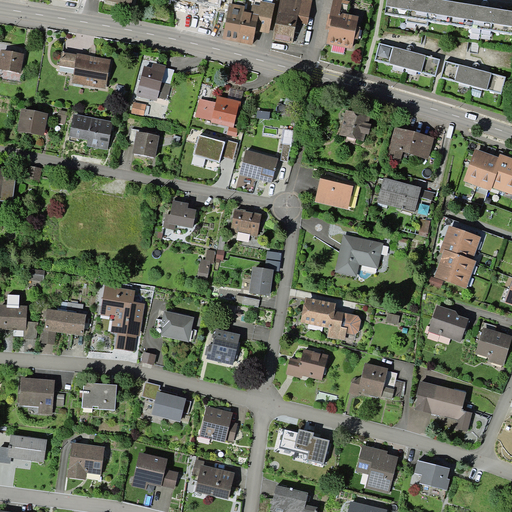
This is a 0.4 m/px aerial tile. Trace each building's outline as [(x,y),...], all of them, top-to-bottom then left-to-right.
[(251,13),(244,11),(237,42),(252,45),(255,30),(269,33),(275,3),(261,0),(260,5),(253,3),(251,13)] [(312,0),(310,0),(280,0),(273,40),(293,44),(297,22),(307,24),(312,0)] [(357,26),(359,16),(346,14),(348,5),(349,5),(350,1),(348,1),(344,0),(332,0),(328,25),(330,25),(327,44),(352,49),(354,38),(358,39),(360,27),(357,26)] [(386,0),(385,14),(449,24),(453,2),(443,0),(386,0)] [(511,10),(453,2),(449,24),(511,34),(511,10)] [(222,38),(237,42),(244,11),(245,6),(230,3),(226,21),(222,38)] [(393,46),(379,43),(374,60),(435,77),(440,59),(426,55),(393,46)] [(24,54),(1,49),(1,52),(0,57),(0,69),(21,73),(24,54)] [(75,68),(77,54),(62,51),(59,65),(75,68)] [(111,59),(77,53),(77,54),(75,68),(72,83),(106,89),(111,59)] [(459,64),(445,60),(440,78),(501,94),(506,77),(491,73),(491,72),(459,64)] [(152,68),(144,65),(136,95),(157,101),(158,98),(162,82),(166,68),(166,66),(154,62),(152,68)] [(166,68),(162,82),(171,84),(175,70),(166,68)] [(171,85),(171,84),(162,82),(158,98),(167,100),(171,85)] [(230,88),(228,98),(241,101),(243,91),(230,88)] [(228,98),(217,96),(216,102),(200,98),(195,117),(212,120),(211,122),(229,127),(227,135),(236,137),(238,128),(234,127),(238,107),(240,107),(241,101),(228,98)] [(146,104),(134,102),(132,113),(144,116),(144,115),(146,105),(146,104)] [(48,113),(21,108),(17,130),(44,136),(48,113)] [(68,112),(60,110),(59,113),(58,113),(56,122),(65,125),(68,112)] [(270,112),(258,110),(257,118),(269,120),(270,112)] [(370,117),(346,110),(339,134),(347,136),(356,139),(364,141),(366,133),(369,134),(371,124),(368,123),(370,117)] [(69,136),(88,140),(93,117),(74,114),(69,136)] [(113,121),(93,117),(88,140),(87,146),(107,150),(113,121)] [(434,137),(395,126),(389,149),(390,149),(387,159),(400,162),(403,152),(428,159),(434,137)] [(137,131),(139,131),(139,130),(132,128),(129,143),(134,144),(137,131)] [(139,131),(137,131),(134,144),(132,153),(155,158),(160,136),(139,131)] [(225,142),(199,135),(194,155),(220,162),(225,142)] [(355,145),(356,139),(347,136),(345,142),(355,145)] [(238,143),(227,140),(222,157),(233,160),(238,143)] [(291,145),(283,144),(281,160),(288,161),(291,145)] [(463,181),(477,186),(489,153),(475,148),(463,181)] [(278,158),(246,149),(239,174),(271,184),(278,158)] [(490,191),(492,187),(498,171),(494,169),(499,157),(489,153),(477,186),(490,191)] [(492,187),(502,191),(511,164),(511,158),(500,154),(499,157),(494,169),(498,171),(492,187)] [(511,164),(502,191),(511,194),(511,164)] [(42,168),(28,165),(25,181),(39,183),(42,168)] [(3,169),(0,168),(0,200),(13,202),(16,178),(2,176),(3,169)] [(422,187),(384,177),(377,202),(401,208),(415,211),(419,197),(421,189),(422,187)] [(354,186),(320,178),(315,202),(348,209),(354,186)] [(434,192),(421,189),(419,197),(432,200),(434,192)] [(193,228),(197,209),(188,208),(189,203),(173,200),(170,215),(166,214),(163,228),(174,230),(175,225),(193,228)] [(240,210),(235,209),(230,231),(257,236),(262,214),(246,211),(240,210)] [(431,221),(421,219),(418,231),(419,231),(418,235),(427,237),(431,221)] [(444,238),(477,250),(481,237),(449,225),(444,238)] [(384,242),(343,234),(335,272),(357,277),(359,265),(378,269),(384,242)] [(226,237),(220,236),(218,249),(224,250),(226,237)] [(408,240),(399,238),(397,246),(406,249),(408,240)] [(477,250),(444,238),(439,252),(443,253),(444,249),(473,260),(477,250)] [(216,251),(207,249),(206,260),(211,261),(210,263),(213,263),(216,251)] [(218,249),(216,259),(223,261),(225,250),(224,250),(218,249)] [(444,249),(443,253),(439,263),(471,275),(477,261),(473,260),(444,249)] [(282,253),(267,251),(265,268),(274,269),(274,271),(279,272),(282,253)] [(210,263),(211,261),(206,260),(201,259),(198,279),(208,280),(210,263)] [(471,275),(439,263),(434,276),(467,288),(471,275)] [(265,268),(253,266),(249,293),(270,296),(274,271),(274,269),(265,268)] [(444,281),(431,276),(428,284),(441,288),(444,281)] [(135,290),(105,285),(100,315),(110,316),(110,314),(115,315),(114,321),(112,320),(111,332),(117,333),(115,349),(134,352),(137,336),(140,336),(145,303),(134,301),(135,290)] [(8,294),(7,304),(19,305),(20,295),(8,294)] [(243,304),(245,297),(236,295),(235,302),(243,304)] [(336,303),(306,296),(305,303),(304,303),(301,315),(302,315),(301,322),(329,328),(328,337),(345,340),(346,333),(354,335),(359,332),(361,319),(359,315),(335,310),(336,309),(335,308),(336,303)] [(260,300),(245,297),(243,304),(258,307),(260,300)] [(67,310),(68,302),(60,301),(59,309),(67,310)] [(84,304),(68,302),(67,310),(83,312),(84,304)] [(7,304),(0,303),(0,328),(14,330),(24,330),(26,330),(27,321),(28,306),(19,305),(7,304)] [(460,343),(469,319),(458,315),(455,311),(437,305),(428,331),(460,343)] [(56,332),(64,333),(67,311),(47,309),(45,328),(44,330),(56,332)] [(192,329),(194,317),(164,310),(161,326),(163,327),(161,336),(189,342),(189,341),(192,329)] [(86,314),(67,311),(64,333),(83,335),(86,314)] [(400,316),(388,313),(386,322),(398,325),(400,316)] [(38,322),(27,321),(26,330),(24,330),(24,337),(24,339),(37,339),(38,322)] [(55,344),(56,332),(44,330),(45,328),(43,327),(41,343),(55,344)] [(511,338),(511,335),(484,327),(475,353),(490,358),(488,361),(504,366),(511,338)] [(240,334),(216,328),(212,344),(210,343),(209,346),(207,356),(206,359),(233,365),(240,334)] [(328,355),(304,349),(301,360),(290,358),(286,374),(302,378),(302,375),(322,380),(328,355)] [(156,355),(144,352),(141,362),(154,365),(156,355)] [(388,368),(365,362),(361,377),(360,377),(351,382),(349,393),(359,395),(359,392),(381,397),(392,399),(393,395),(395,389),(394,389),(396,380),(398,373),(388,371),(388,368)] [(55,380),(22,377),(19,405),(39,406),(38,414),(53,415),(55,380)] [(404,382),(396,380),(394,389),(395,389),(393,395),(400,397),(401,395),(404,382)] [(466,392),(420,381),(416,397),(418,397),(415,410),(457,420),(455,429),(467,432),(472,412),(462,410),(466,392)] [(117,385),(84,382),(82,408),(115,410),(117,385)] [(159,389),(160,385),(145,382),(142,397),(155,400),(157,391),(159,391),(159,389)] [(159,391),(157,391),(155,400),(151,415),(180,422),(182,413),(186,400),(186,398),(177,396),(159,391)] [(192,401),(186,400),(182,413),(188,414),(192,401)] [(233,412),(207,406),(199,436),(225,443),(226,440),(233,442),(238,423),(231,421),(233,412)] [(190,416),(184,415),(182,422),(188,424),(190,416)] [(314,432),(299,429),(298,432),(284,429),(279,448),(308,455),(307,460),(324,464),(330,440),(313,436),(314,432)] [(47,439),(11,434),(9,445),(8,445),(8,447),(0,446),(0,462),(10,464),(11,458),(44,463),(47,439)] [(105,447),(72,442),(67,477),(86,480),(87,473),(101,475),(105,447)] [(387,451),(363,444),(356,471),(368,474),(365,488),(389,494),(399,456),(387,453),(387,451)] [(168,458),(139,452),(132,486),(147,489),(148,484),(161,487),(161,486),(165,469),(168,458)] [(214,467),(215,464),(196,459),(192,475),(199,476),(201,464),(214,467)] [(448,479),(450,468),(418,460),(414,473),(422,475),(420,483),(447,490),(450,479),(448,479)] [(214,467),(201,464),(199,476),(195,492),(228,500),(235,472),(214,467)] [(178,472),(165,469),(161,486),(174,489),(178,472)] [(282,487),(276,485),(270,511),(275,511),(317,511),(318,507),(306,504),(308,493),(286,488),(282,487)] [(386,511),(387,510),(351,501),(348,511),(386,511)]
